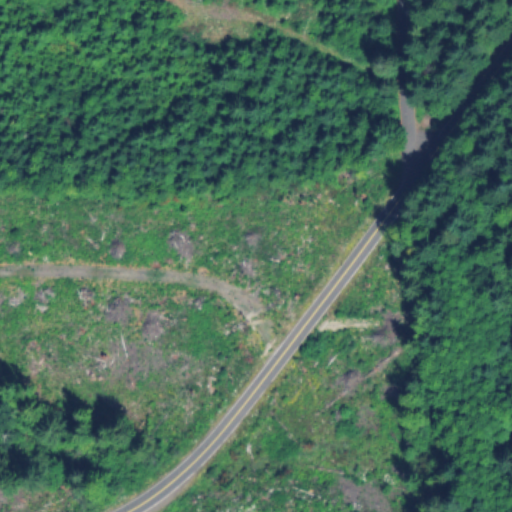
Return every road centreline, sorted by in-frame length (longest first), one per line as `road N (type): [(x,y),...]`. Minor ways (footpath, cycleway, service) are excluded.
road 1 (residential): [(109,511),(146,490),(239,405),(511,41)]
road 2 (residential): [(414,178),(409,0)]
